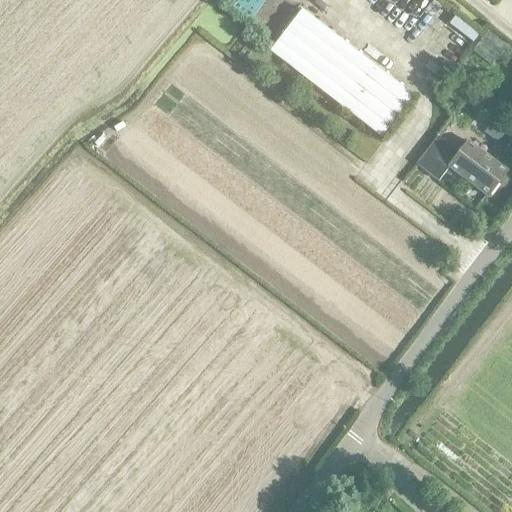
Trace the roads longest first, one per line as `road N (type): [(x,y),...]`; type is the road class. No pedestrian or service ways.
road 1 (unclassified): [(355,437),(511,226)]
road 2 (track): [(511,309),(425,416)]
